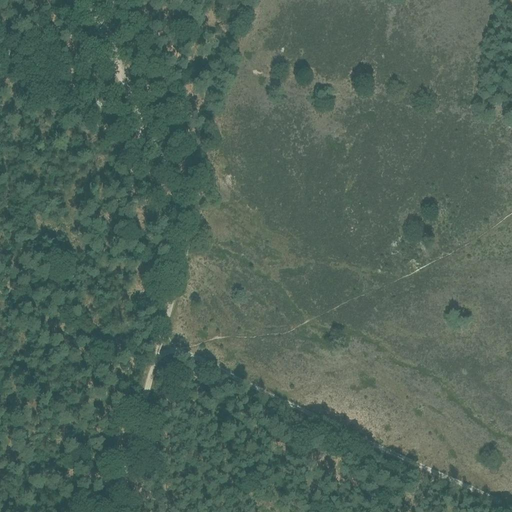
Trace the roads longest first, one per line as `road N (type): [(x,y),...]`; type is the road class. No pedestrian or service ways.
road 1 (track): [(94,0),(151,143),(191,202),(105,511)]
road 2 (track): [(511,507),(151,344)]
road 3 (track): [(0,51),(49,73),(151,143)]
